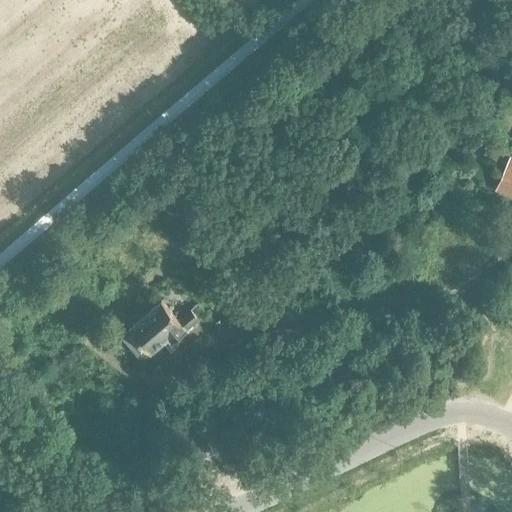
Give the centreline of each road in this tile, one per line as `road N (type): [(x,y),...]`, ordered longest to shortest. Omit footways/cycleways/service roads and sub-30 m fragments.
road 1 (residential): [(0,448),(88,367),(130,390),(156,391),(202,368),(325,273),(359,269)]
road 2 (track): [(0,260),(301,0)]
road 3 (residential): [(359,269),(439,75),(511,120)]
road 4 (residential): [(224,511),(450,409)]
road 5 (residential): [(359,269),(450,409)]
